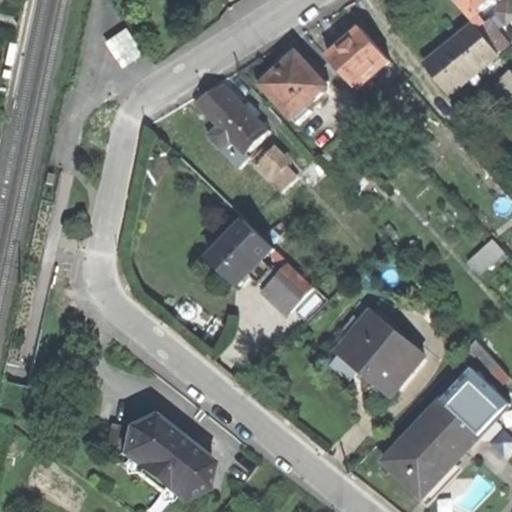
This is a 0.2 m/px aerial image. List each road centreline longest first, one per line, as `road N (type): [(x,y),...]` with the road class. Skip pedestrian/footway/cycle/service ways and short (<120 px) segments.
road 1 (residential): [(140,106),(124,133),(99,258),(107,296),(368,511)]
road 2 (residential): [(140,106),(302,0)]
